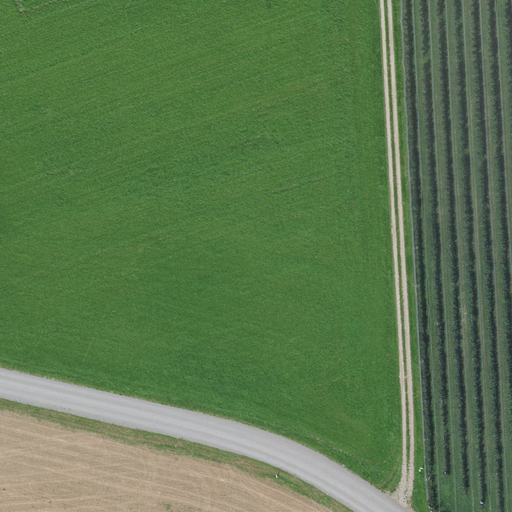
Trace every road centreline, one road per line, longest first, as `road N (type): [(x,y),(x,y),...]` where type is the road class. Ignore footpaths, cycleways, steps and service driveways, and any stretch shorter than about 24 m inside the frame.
road 1 (track): [(400,511),(411,479),(385,0)]
road 2 (tertiary): [(0,383),(281,452),(382,511)]
